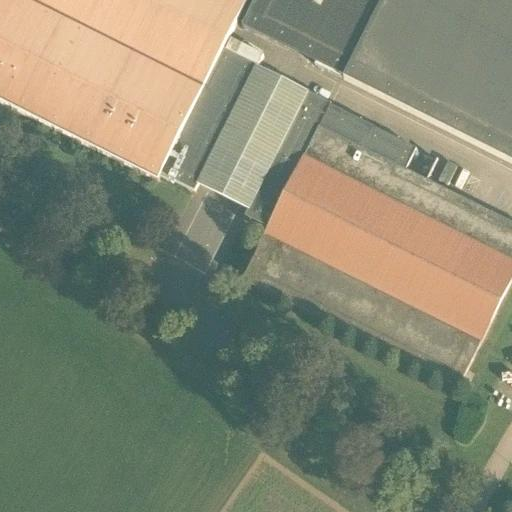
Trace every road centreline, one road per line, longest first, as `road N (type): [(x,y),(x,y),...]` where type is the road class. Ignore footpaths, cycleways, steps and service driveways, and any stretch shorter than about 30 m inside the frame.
road 1 (unclassified): [(455,511),(0,203)]
road 2 (unknown): [(281,42),(150,305)]
road 3 (unknown): [(281,42),(511,178)]
